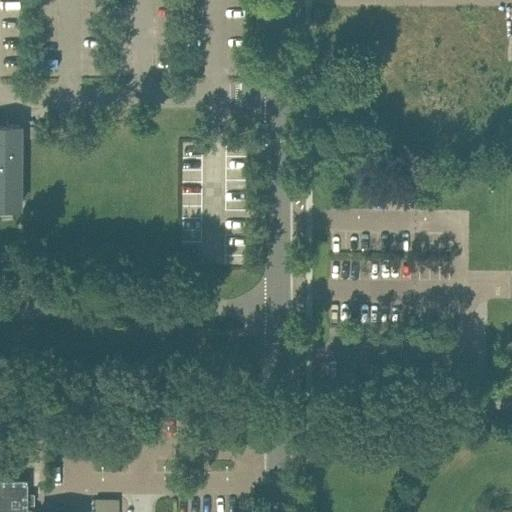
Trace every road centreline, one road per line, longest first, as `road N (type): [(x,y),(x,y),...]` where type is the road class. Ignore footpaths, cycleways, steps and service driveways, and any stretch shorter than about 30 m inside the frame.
road 1 (unclassified): [(277,511),(277,0)]
road 2 (unknown): [(277,478),(154,482),(140,511)]
